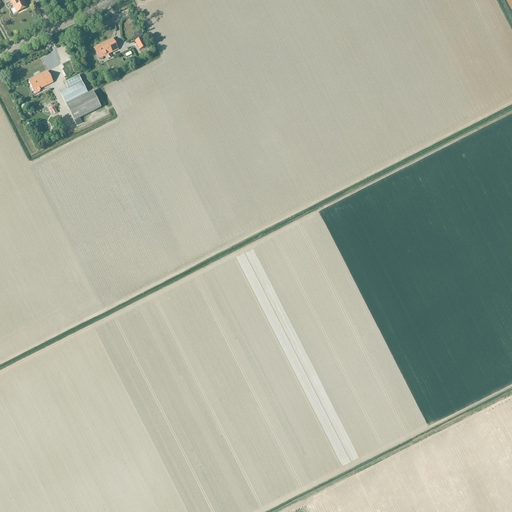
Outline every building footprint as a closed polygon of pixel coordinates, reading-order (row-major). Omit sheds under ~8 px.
[(23,0),(10,0),(14,8),(11,10),(13,14),(16,12),(27,7),(23,0)] [(141,38),(135,41),(139,50),(146,47),(141,38)] [(94,48),(99,59),(100,59),(101,60),(102,60),(103,59),(104,58),(104,57),(118,49),(113,39),(94,48)] [(40,91),(40,89),(53,83),(48,72),(29,81),(34,92),(35,94),(40,92),(39,91),(40,91)] [(68,89),(60,93),(66,105),(74,121),(76,125),(81,122),(79,119),(101,108),(93,91),(88,94),(79,75),(78,76),(67,81),(65,82),(68,89)]
